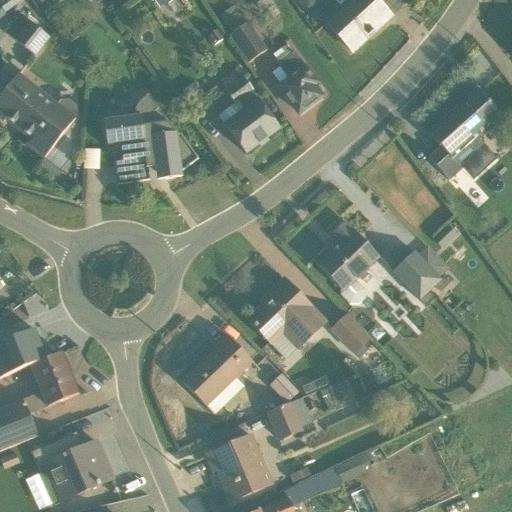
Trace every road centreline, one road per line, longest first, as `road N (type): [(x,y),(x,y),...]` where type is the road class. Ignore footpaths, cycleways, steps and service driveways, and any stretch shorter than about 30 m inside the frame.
road 1 (residential): [(461,0),(422,59),(256,208),(168,260)]
road 2 (residential): [(121,331),(132,403),(178,511)]
